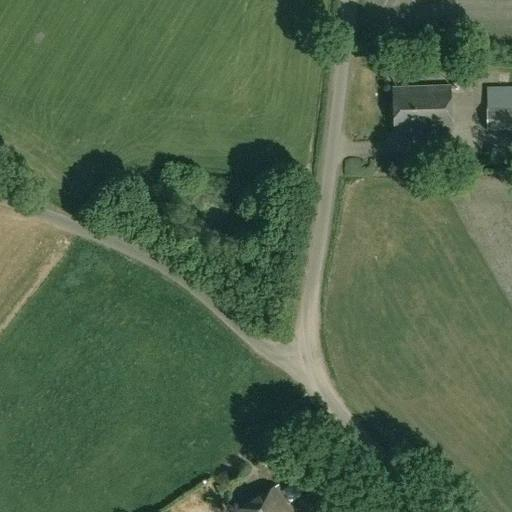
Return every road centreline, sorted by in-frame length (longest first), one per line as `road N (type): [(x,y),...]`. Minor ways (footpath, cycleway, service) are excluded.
road 1 (unclassified): [(424,511),(329,405),(306,343),(349,0)]
road 2 (unknown): [(329,405),(188,279),(96,228),(26,204)]
